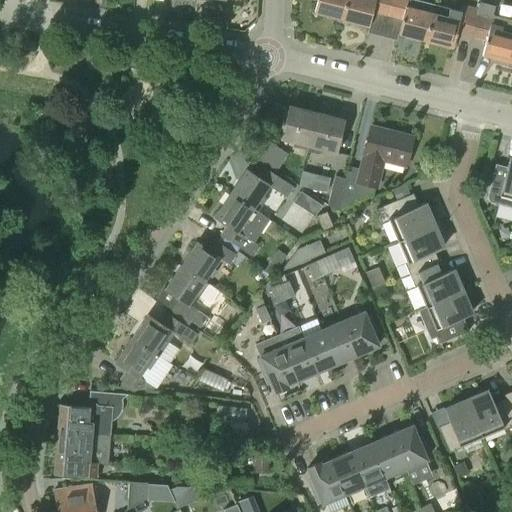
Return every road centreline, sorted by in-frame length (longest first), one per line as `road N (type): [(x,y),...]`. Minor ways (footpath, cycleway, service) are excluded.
road 1 (residential): [(263,57),(250,91),(37,410),(27,469),(34,511)]
road 2 (residential): [(263,57),(15,18)]
road 3 (residential): [(286,441),(511,339)]
road 4 (residential): [(511,325),(457,197),(474,107)]
road 5 (residential): [(474,107),(263,57)]
